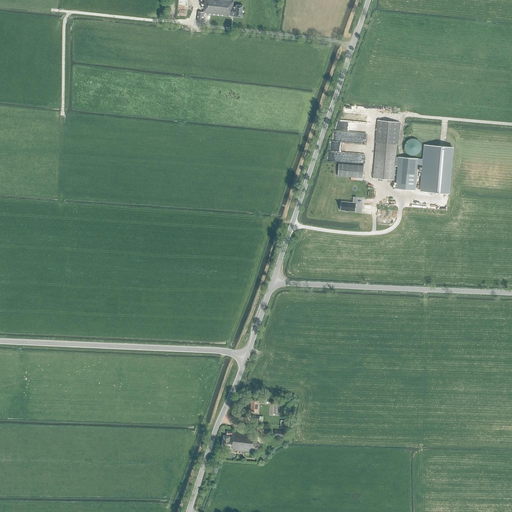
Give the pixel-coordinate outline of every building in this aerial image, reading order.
[(233,0),(204,0),(203,13),(198,12),(197,21),(198,22),(202,23),(203,14),(228,17),(228,16),(235,17),(242,18),(243,6),(236,5),(236,7),(233,6),(233,0)] [(378,121),(373,179),(393,180),(395,166),(398,167),(396,189),(414,191),(417,166),(423,166),(420,192),(448,194),(452,148),(425,146),(423,160),(417,159),(396,157),(399,123),(378,121)] [(418,141),(416,140),(413,139),(410,140),(408,141),(406,143),(405,145),(404,148),(405,150),(406,153),(408,155),(410,156),(413,156),(415,156),(418,155),(420,153),(421,150),(421,148),(421,145),(420,143),(418,141)] [(364,166),(339,164),(338,177),(363,179),(364,166)] [(341,203),(340,211),(355,213),(356,204),(341,203)] [(259,401),(250,400),(250,403),(251,403),(250,412),(258,412),(259,401)] [(282,415),(282,405),(270,405),(270,415),(282,415)] [(287,430),(275,430),(274,437),(286,438),(287,430)] [(232,431),(227,431),(227,435),(230,435),(230,436),(223,436),(223,441),(222,440),(222,445),(230,446),(230,449),(234,449),(234,451),(255,452),(257,435),(232,432),(232,431)]
